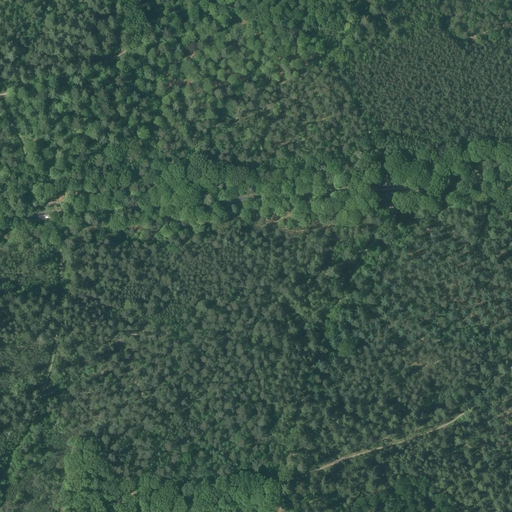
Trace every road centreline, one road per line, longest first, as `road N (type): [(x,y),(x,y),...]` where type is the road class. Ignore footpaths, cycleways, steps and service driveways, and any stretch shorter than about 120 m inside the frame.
road 1 (primary): [(0,219),(511,179)]
road 2 (track): [(279,483),(327,326),(395,188)]
road 3 (track): [(511,367),(449,421),(279,483)]
road 4 (track): [(0,475),(51,363),(58,224)]
road 5 (track): [(207,0),(0,93)]
road 6 (track): [(291,0),(395,188)]
road 7 (track): [(342,295),(511,349)]
road 8 (track): [(116,511),(129,502),(279,483)]
